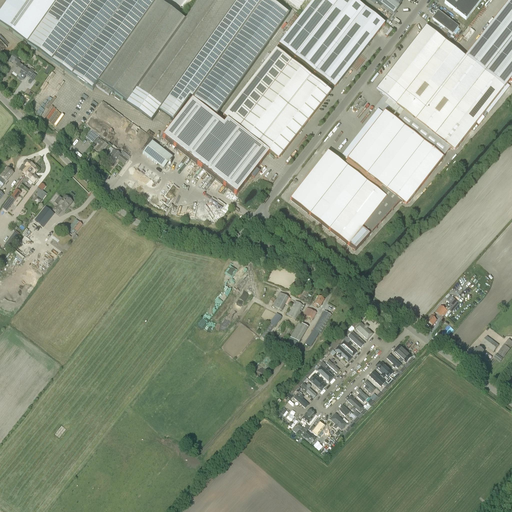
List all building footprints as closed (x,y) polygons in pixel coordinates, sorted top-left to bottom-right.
[(9,0),(0,13),(0,24),(93,91),(96,87),(109,96),(111,92),(152,121),(159,111),(173,122),(190,98),(216,117),(289,15),(267,0),(200,0),(185,21),(155,0),(9,0)] [(330,86),(337,85),(384,25),(352,0),(314,0),(282,42),(283,49),(330,86)] [(372,0),(380,6),(380,5),(393,15),(399,8),(398,7),(403,0),(372,0)] [(388,100),(384,104),(400,117),(403,112),(450,149),(457,148),(476,124),(478,126),(483,119),(481,117),(504,89),(511,78),(511,0),(510,0),(464,58),(429,30),(422,31),(379,87),(380,94),(388,100)] [(446,0),(444,4),(466,21),(481,0),(446,0)] [(438,11),(432,19),(452,35),(458,27),(438,11)] [(23,53),(31,58),(33,55),(25,50),(23,53)] [(227,120),(270,154),(274,157),(281,156),(328,97),(327,90),(279,53),(272,54),(226,113),(227,120)] [(21,62),(17,59),(13,65),(16,67),(12,72),(18,76),(24,67),(19,64),(21,62)] [(24,67),(18,76),(23,80),(27,75),(30,77),(34,71),(26,65),(24,67)] [(44,91),(50,84),(47,81),(38,93),(41,96),(44,92),(44,91)] [(511,87),(501,99),(505,103),(511,95),(511,87)] [(193,100),(163,138),(236,196),(266,158),(270,154),(227,120),(224,125),(193,100)] [(400,202),(406,206),(443,159),(384,112),(347,160),(382,188),(378,192),(327,153),(290,200),(355,251),(400,202)] [(89,132),(97,138),(99,136),(91,130),(89,132)] [(107,144),(101,139),(98,142),(100,144),(95,150),(99,154),(107,144)] [(165,153),(152,142),(142,154),(156,165),(165,153)] [(122,151),(119,154),(114,150),(110,147),(109,149),(112,152),(109,155),(109,156),(107,158),(108,159),(108,160),(108,161),(113,165),(117,160),(124,165),(128,161),(127,161),(130,158),(122,151)] [(20,170),(25,175),(34,166),(29,162),(27,161),(26,161),(25,161),(24,162),(24,163),(25,164),(20,170)] [(38,170),(34,166),(25,175),(28,178),(27,178),(33,183),(34,184),(38,179),(34,175),(35,175),(34,174),(38,170)] [(5,173),(1,177),(2,178),(0,180),(0,181),(3,184),(5,181),(6,181),(13,173),(7,168),(4,172),(5,173)] [(38,189),(37,190),(38,198),(41,201),(45,195),(41,191),(44,187),(41,185),(38,189)] [(16,190),(11,197),(15,200),(21,193),(16,190)] [(65,197),(63,199),(59,196),(53,204),(56,207),(53,210),(58,214),(62,210),(64,212),(72,202),(65,197)] [(52,213),(45,208),(35,221),(42,227),(52,213)] [(72,235),(74,233),(75,234),(82,225),(76,220),(73,224),(71,225),(69,227),(71,228),(70,229),(71,229),(69,232),(72,235)] [(11,237),(4,247),(9,251),(16,241),(11,237)] [(289,298),(280,293),(272,306),(281,311),(289,298)] [(458,303),(449,296),(446,300),(453,305),(447,312),(440,306),(435,313),(440,317),(442,315),(444,317),(449,310),(451,312),(458,303)] [(317,306),(320,307),(324,300),(318,297),(313,306),(316,308),(317,306)] [(295,302),(288,314),(287,313),(286,315),(295,320),(297,321),(299,316),(298,315),(302,306),(295,302)] [(307,308),(303,315),(312,320),(316,313),(307,308)] [(313,331),(320,335),(331,316),(324,312),(313,331)] [(264,340),(271,330),(273,328),(274,328),(275,326),(275,327),(281,317),(277,314),(261,337),(264,340)] [(435,316),(433,315),(431,317),(430,317),(426,322),(432,327),(436,321),(433,319),(435,316)] [(290,338),(298,343),(308,327),(300,322),(290,338)] [(367,341),(373,336),(361,325),(355,330),(367,341)] [(288,327),(284,333),(281,338),(285,340),(291,330),(288,327)] [(358,352),(363,346),(351,335),(346,341),(358,352)] [(498,346),(486,337),(481,344),(493,353),(498,346)] [(511,345),(511,343),(508,340),(504,346),(503,346),(497,354),(504,358),(509,350),(511,345)] [(351,359),(356,353),(344,343),(339,348),(351,359)] [(346,365),(351,359),(339,348),(334,354),(346,365)] [(411,359),(399,348),(394,354),(406,365),(407,363),(411,359)] [(483,352),(478,348),(476,350),(474,349),(470,355),(477,360),(483,352)] [(503,359),(496,354),(493,358),(500,363),(503,359)] [(339,373),(345,367),(332,356),(327,362),(339,373)] [(403,368),(391,357),(386,362),(398,373),(403,368)] [(395,376),(383,365),(378,371),(390,382),(395,376)] [(335,378),(322,367),(317,373),(329,383),(335,378)] [(387,385),(375,374),(370,379),(382,390),(387,385)] [(327,387),(315,376),(310,381),(322,392),(327,387)] [(379,393),(367,382),(362,387),(374,398),(379,393)] [(317,397),(305,386),(300,392),(312,403),(317,397)] [(372,401),(360,390),(355,396),(367,406),(372,401)] [(305,410),(310,405),(298,394),(293,400),(305,410)] [(363,410),(351,399),(346,404),(358,415),(363,410)] [(356,418),(344,407),(338,413),(350,424),(356,418)] [(316,416),(310,411),(300,424),(306,429),(316,416)] [(347,426),(335,415),(330,421),(342,432),(347,426)] [(327,426),(321,421),(311,433),(316,438),(327,426)] [(333,450),(339,443),(337,441),(340,438),(334,433),(331,436),(332,438),(327,443),(333,450)]
